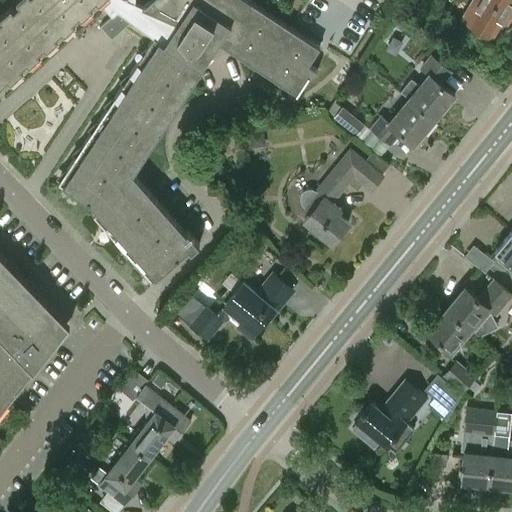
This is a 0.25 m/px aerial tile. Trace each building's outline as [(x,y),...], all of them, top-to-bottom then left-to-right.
[(17,0),(20,3),(14,9),(11,6),(0,15),(2,18),(0,20),(0,86),(2,84),(1,83),(8,78),(11,81),(24,69),(21,66),(27,60),(30,63),(40,54),(38,50),(44,45),(47,48),(57,38),(55,35),(62,29),(65,33),(75,23),(73,20),(79,14),(82,17),(92,8),(90,4),(94,0),(98,0),(100,1),(101,0),(17,0)] [(101,0),(100,1),(99,2),(112,16),(100,26),(112,38),(131,21),(154,36),(202,67),(219,41),(297,92),(309,75),(310,76),(318,69),(309,63),(320,45),(250,0),(149,0),(143,6),(134,2),(135,0),(101,0)] [(511,0),(473,0),(462,19),(491,37),(503,17),(509,21),(511,15),(511,0)] [(202,67),(154,36),(59,181),(90,201),(98,210),(94,213),(153,279),(189,247),(191,249),(200,242),(188,229),(186,230),(133,171),(202,67)] [(409,99),(435,120),(456,95),(442,83),(452,72),(433,56),(423,68),(430,74),(409,99)] [(415,144),(435,120),(409,99),(390,123),(382,117),(373,128),(391,143),(401,132),(415,144)] [(342,107),(333,118),(356,137),(365,126),(342,107)] [(253,146),(264,144),(262,133),(251,135),(253,146)] [(301,204),(304,207),(311,213),(305,220),(333,242),(349,222),(338,213),(341,209),(333,202),(355,175),(371,189),(383,174),(389,166),(372,152),(366,160),(351,148),(316,192),(313,190),(309,190),(305,191),(302,193),(300,196),(300,200),(301,204)] [(223,155),(209,150),(204,164),(218,169),(223,155)] [(511,263),(511,227),(494,249),(511,263)] [(475,243),(467,255),(484,265),(492,253),(475,243)] [(0,332),(0,402),(2,399),(7,403),(70,324),(17,270),(13,274),(2,263),(6,259),(0,251),(0,323),(12,336),(8,340),(0,332)] [(244,281),(226,304),(244,318),(239,324),(252,335),(274,308),(277,311),(294,289),(274,273),(258,292),(244,281)] [(447,308),(478,335),(499,324),(492,310),(496,314),(511,295),(492,279),(478,297),(465,286),(447,308)] [(191,324),(201,333),(216,315),(217,314),(206,305),(205,306),(191,324)] [(171,323),(180,312),(173,307),(164,317),(171,323)] [(479,336),(478,335),(447,308),(428,330),(452,350),(466,333),(475,341),(479,336)] [(457,357),(444,373),(462,388),(475,373),(457,357)] [(133,441),(150,455),(167,434),(175,441),(192,420),(166,399),(146,383),(148,381),(135,369),(122,384),(136,396),(136,395),(147,403),(149,421),(133,441)] [(429,401),(447,417),(463,392),(439,371),(425,388),(434,395),(429,401)] [(384,440),(388,443),(396,449),(415,425),(408,419),(427,396),(405,378),(382,407),(373,399),(357,418),(361,421),(357,426),(380,445),(384,440)] [(461,480),(489,483),(497,409),(468,406),(464,450),(461,480)] [(511,454),(508,455),(511,417),(511,410),(497,409),(489,483),(511,485),(511,454)] [(134,476),(150,455),(133,441),(100,483),(126,504),(143,483),(134,476)] [(68,453),(78,461),(82,456),(73,448),(68,453)]
